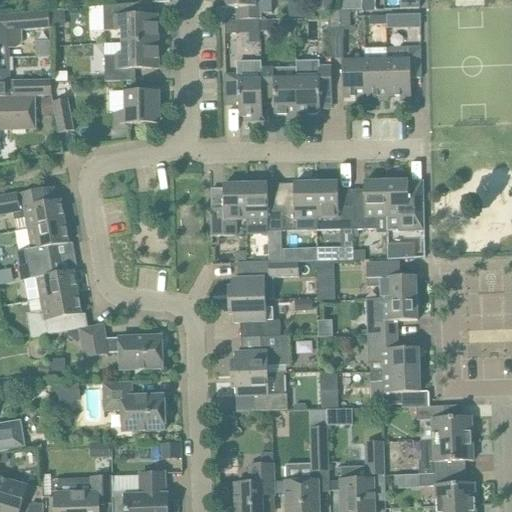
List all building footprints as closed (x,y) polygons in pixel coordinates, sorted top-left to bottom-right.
[(215,0),(216,9),(236,9),(237,21),(262,20),(262,7),(256,7),(255,0),(215,0)] [(305,0),(306,8),(315,8),(315,11),(333,10),(332,0),(305,0)] [(361,0),(340,0),(340,11),(350,11),(362,11),(361,0)] [(361,0),(362,11),(376,11),(375,0),(361,0)] [(134,5),(104,7),(104,31),(122,31),(122,44),(158,43),(158,17),(134,17),(134,5)] [(64,11),(49,12),(50,29),(65,27),(64,11)] [(340,11),(331,11),(331,29),(331,53),(342,53),(343,39),(344,39),(343,31),(343,30),(340,29),(340,11)] [(0,58),(9,59),(9,49),(16,49),(21,47),(23,43),(22,31),(50,29),(49,12),(13,15),(0,16),(0,58)] [(387,17),(371,17),(371,27),(387,27),(387,26),(387,17)] [(409,17),(387,17),(387,26),(387,27),(387,30),(409,30),(409,17)] [(273,32),(273,21),(261,21),(261,32),(273,32)] [(259,22),(225,22),(226,34),(249,34),(249,44),(260,44),(259,22)] [(123,56),(105,57),(105,83),(115,82),(135,82),(135,70),(159,70),(158,43),(122,44),(123,56)] [(408,48),(387,48),(387,62),(388,98),(411,98),(411,80),(422,79),(421,49),(408,49),(408,48)] [(375,50),(365,50),(365,62),(366,99),(388,98),(387,62),(376,62),(375,50)] [(0,58),(0,92),(10,92),(9,86),(9,82),(9,72),(9,59),(0,58)] [(319,62),(296,63),(297,69),(298,116),(320,116),(320,92),(332,92),(331,68),(319,68),(319,62)] [(365,62),(342,62),(342,79),(343,99),(366,99),(365,62)] [(237,76),(226,76),(226,106),(239,106),(239,118),(262,117),(262,100),(262,69),(261,63),(237,63),(237,76)] [(297,69),(262,69),(262,100),(274,99),(274,117),(298,116),(297,69)] [(51,81),(15,82),(16,98),(34,97),(52,97),(51,90),(51,81)] [(125,114),(114,115),(114,131),(130,131),(130,126),(160,125),(159,92),(139,93),(125,93),(125,114)] [(0,130),(35,130),(34,110),(34,97),(16,98),(4,98),(4,110),(0,110),(0,130)] [(68,100),(53,103),(58,134),(74,132),(68,100)] [(409,182),(386,183),(387,216),(387,218),(388,230),(387,230),(387,232),(398,232),(404,232),(424,231),(424,203),(409,204),(409,182)] [(365,213),(352,213),(352,231),(357,231),(377,230),(377,216),(387,216),(386,183),(364,183),(364,191),(365,213)] [(294,214),(282,214),(282,232),(307,232),(317,232),(317,219),(316,184),(294,185),(294,192),(294,214)] [(338,184),(316,184),(317,219),(317,232),(328,231),(352,231),(352,213),(339,213),(338,184)] [(268,185),(246,186),(246,221),(247,233),(257,233),(282,232),(282,214),(268,215),(268,185)] [(224,209),(212,210),(212,238),(232,237),(236,237),(236,221),(246,221),(246,186),(223,186),(224,209)] [(17,195),(0,198),(0,216),(14,214),(15,221),(26,219),(28,229),(65,223),(61,201),(56,202),(54,190),(53,188),(17,195)] [(28,229),(16,232),(20,252),(17,253),(20,267),(51,262),(49,248),(69,245),(65,223),(28,229)] [(342,249),(317,249),(318,262),(354,261),(354,252),(353,248),(342,249)] [(296,251),(282,252),(283,264),(296,263),(296,251)] [(281,252),(269,252),(270,263),(270,264),(270,279),(299,278),(299,263),(296,263),(283,264),(282,264),(281,252)] [(366,252),(354,252),(354,261),(366,260),(366,252)] [(51,262),(20,267),(22,282),(25,282),(29,303),(41,300),(77,294),(73,272),(54,275),(51,262)] [(319,263),(317,263),(317,273),(328,273),(327,262),(319,263)] [(398,264),(367,265),(368,289),(381,289),(382,300),(368,301),(368,302),(417,299),(416,289),(416,277),(399,278),(398,264)] [(235,289),(228,289),(229,302),(267,301),(266,289),(266,279),(235,280),(235,289)] [(319,290),(319,297),(325,302),(331,299),(332,291),(326,287),(319,290)] [(43,312),(27,315),(31,339),(72,331),(70,318),(81,316),(77,294),(41,300),(43,312)] [(417,299),(368,302),(369,338),(397,336),(396,323),(417,322),(417,299)] [(296,301),(296,312),(312,312),(312,300),(296,301)] [(267,301),(229,302),(229,316),(236,316),(236,324),(256,323),(259,323),(260,339),(282,338),(281,323),(274,323),(274,310),(267,310),(267,301)] [(103,326),(79,330),(83,350),(85,359),(108,354),(120,354),(120,356),(124,356),(125,371),(143,371),(163,370),(162,337),(105,339),(103,326)] [(397,336),(369,338),(370,363),(384,363),(384,373),(419,372),(418,349),(397,350),(397,336)] [(237,363),(231,363),(231,377),(269,376),(269,367),(291,366),(290,338),(282,338),(260,339),(260,353),(257,354),(237,354),(237,363)] [(40,363),(37,377),(49,378),(51,365),(40,363)] [(384,373),(372,374),(372,383),(386,383),(387,406),(402,405),(401,394),(420,394),(419,372),(384,373)] [(269,376),(231,377),(232,390),(238,390),(239,398),(254,398),(255,413),(288,411),(288,395),(284,395),(283,375),(269,376)] [(337,375),(322,376),(322,397),(322,411),(339,410),(337,375)] [(131,384),(103,385),(104,412),(122,411),(123,433),(165,431),(164,397),(132,398),(131,384)] [(78,385),(52,386),(53,414),(70,413),(70,408),(76,402),(80,402),(80,392),(78,392),(78,385)] [(417,409),(416,409),(416,422),(420,422),(432,421),(432,441),(472,439),(471,418),(463,418),(445,419),(444,407),(436,408),(429,408),(417,409)] [(0,452),(26,449),(21,421),(11,423),(0,424),(0,452)] [(328,429),(310,430),(311,465),(311,472),(317,472),(329,471),(328,429)] [(50,438),(39,438),(39,446),(50,446),(50,438)] [(422,463),(418,463),(418,475),(447,474),(447,463),(473,462),(472,439),(432,441),(421,442),(422,463)] [(384,443),(366,444),(367,468),(367,476),(385,475),(384,443)] [(109,444),(90,445),(90,457),(110,456),(109,444)] [(180,444),(161,445),(161,461),(181,460),(180,444)] [(250,485),(235,485),(235,511),(263,511),(263,497),(275,496),(274,466),(249,467),(250,485)] [(358,468),(341,469),(341,482),(341,492),(342,500),(342,511),(374,511),(374,502),(374,499),(373,481),(358,481),(358,468)] [(0,511),(19,511),(23,502),(27,488),(0,479),(0,470),(0,469),(0,511)] [(311,477),(286,478),(286,483),(287,495),(287,502),(287,511),(318,511),(318,501),(318,493),(318,482),(317,472),(311,472),(311,477)] [(447,474),(418,475),(418,476),(419,488),(434,487),(435,508),(475,506),(474,484),(466,485),(448,485),(447,474)] [(140,477),(112,478),(113,498),(116,498),(116,511),(167,511),(167,496),(165,496),(164,475),(140,475),(140,477)] [(92,494),(55,495),(55,510),(55,511),(99,511),(99,506),(113,506),(113,498),(112,478),(92,478),(92,494)]
